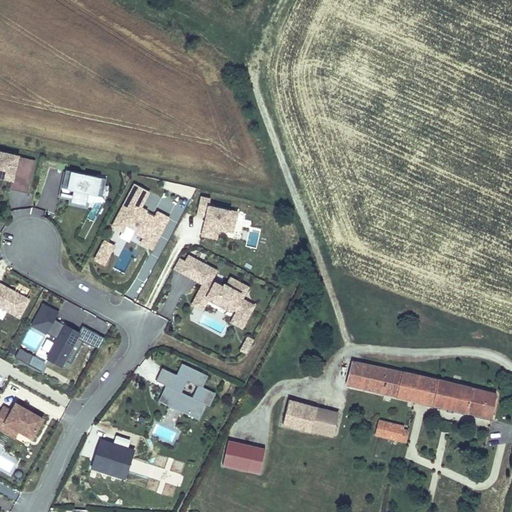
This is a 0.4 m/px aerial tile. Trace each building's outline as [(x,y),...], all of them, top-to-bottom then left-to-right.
[(14,174),(31,178),(35,160),(17,156),(17,158),(6,156),(7,154),(0,152),(0,176),(1,177),(2,174),(13,177),(14,174)] [(103,196),(107,178),(67,169),(61,195),(72,197),(71,202),(86,205),(89,193),(103,196)] [(1,177),(12,179),(10,189),(28,193),(31,178),(14,174),(13,177),(2,174),(1,177)] [(148,209),(143,206),(151,191),(134,183),(111,226),(122,232),(120,236),(130,242),(134,233),(143,237),(140,243),(153,250),(171,217),(158,210),(155,215),(147,211),(148,209)] [(195,214),(204,216),(200,235),(215,238),(217,228),(231,231),(236,211),(207,205),(208,198),(199,196),(195,214)] [(35,208),(32,215),(42,218),(45,212),(35,208)] [(116,245),(105,239),(94,259),(105,265),(116,245)] [(180,257),(174,269),(195,280),(197,275),(204,279),(202,284),(197,293),(206,299),(207,297),(215,302),(217,298),(232,305),(230,309),(234,311),(234,310),(236,311),(234,315),(247,322),(257,305),(244,298),(251,286),(231,275),(227,283),(225,282),(224,284),(215,279),(215,281),(213,280),(219,269),(189,253),(185,260),(180,257)] [(197,275),(195,280),(202,284),(204,279),(197,275)] [(31,299),(0,281),(0,307),(20,318),(31,299)] [(197,293),(191,305),(203,311),(209,300),(206,299),(197,293)] [(215,302),(230,309),(232,305),(217,298),(215,302)] [(47,332),(58,338),(47,358),(63,367),(67,360),(72,363),(84,341),(92,345),(98,334),(83,325),(80,331),(65,323),(65,324),(56,319),(60,311),(44,302),(31,325),(46,334),(47,332)] [(234,315),(230,322),(244,329),(247,322),(234,315)] [(99,348),(105,337),(98,334),(92,345),(99,348)] [(255,339),(248,335),(240,350),(247,354),(255,339)] [(28,364),(33,355),(20,348),(15,357),(28,364)] [(493,417),(496,394),(353,361),(347,385),(493,417)] [(209,376),(183,364),(177,376),(162,370),(157,382),(166,386),(171,388),(165,402),(191,414),(197,401),(206,405),(210,407),(216,394),(203,388),(209,376)] [(166,386),(159,401),(199,420),(206,405),(197,401),(191,414),(165,402),(171,388),(166,386)] [(315,407),(289,400),(283,424),(310,430),(315,407)] [(42,418),(15,403),(11,410),(2,406),(0,408),(0,428),(1,429),(5,422),(31,437),(42,418)] [(315,407),(310,430),(332,435),(337,413),(315,407)] [(401,440),(403,430),(404,427),(379,421),(375,434),(401,440)] [(114,442),(129,447),(131,440),(117,435),(114,442)] [(101,438),(91,468),(126,480),(136,450),(129,447),(114,442),(101,438)] [(260,473),(265,449),(228,441),(223,465),(260,473)]
